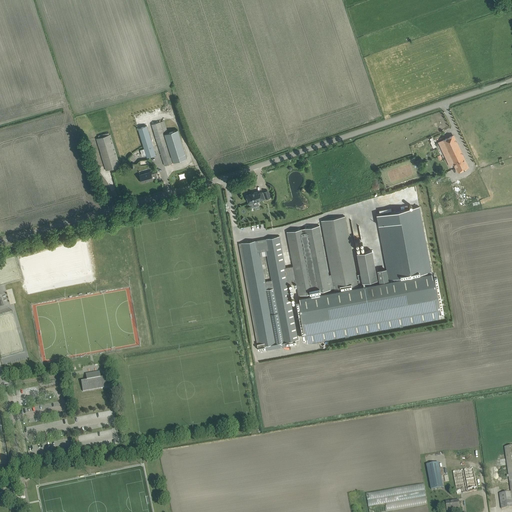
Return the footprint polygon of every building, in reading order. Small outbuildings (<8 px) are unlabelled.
[(164,120),(160,122),(152,124),(164,165),(187,158),(178,130),(168,133),(164,134),(163,132),(168,131),(164,120)] [(147,126),(138,128),(142,142),(144,148),(140,150),(142,156),(146,154),(147,157),(156,154),(147,126)] [(109,135),(109,133),(98,135),(99,138),(96,138),(105,165),(106,170),(120,166),(118,161),(110,134),(109,135)] [(468,167),(453,136),(439,142),(449,163),(453,161),(458,171),(468,167)] [(151,172),(139,175),(141,182),(158,178),(156,173),(157,173),(156,169),(150,171),(151,172)] [(265,199),(262,192),(258,193),(258,192),(252,194),(252,193),(246,195),(247,198),(246,199),(247,201),(248,201),(249,204),(260,200),(260,201),(265,199)] [(300,301),(296,302),(303,338),(307,337),(307,341),(440,317),(439,313),(443,312),(436,276),(432,276),(432,273),(419,206),(377,214),(389,281),(387,281),(387,279),(383,280),(382,280),(383,282),(335,291),(331,292),(299,298),(300,301)] [(286,232),(293,266),(285,268),(279,236),(241,243),(260,346),(286,341),(287,345),(293,344),(292,340),(298,339),(288,284),(296,283),(298,295),(331,289),(329,277),(331,276),(333,283),(334,290),(358,286),(356,279),(345,216),(321,221),(331,274),(329,275),(320,226),(286,232)] [(359,280),(362,280),(362,282),(377,279),(372,250),(357,253),(361,274),(358,274),(359,280)] [(100,378),(99,372),(85,374),(86,381),(81,382),(83,392),(108,387),(106,377),(100,378)] [(502,509),(511,507),(511,446),(505,447),(511,492),(499,494),(502,509)] [(439,463),(427,465),(432,490),(444,488),(439,463)] [(469,492),(477,491),(473,468),(464,470),(468,489),(469,492)] [(466,489),(463,470),(453,472),(457,494),(469,492),(468,489),(466,489)] [(370,511),(379,511),(428,505),(425,484),(367,492),(368,501),(369,501),(370,511)] [(460,509),(459,500),(446,502),(447,505),(447,510),(454,509),(454,510),(460,509)]
